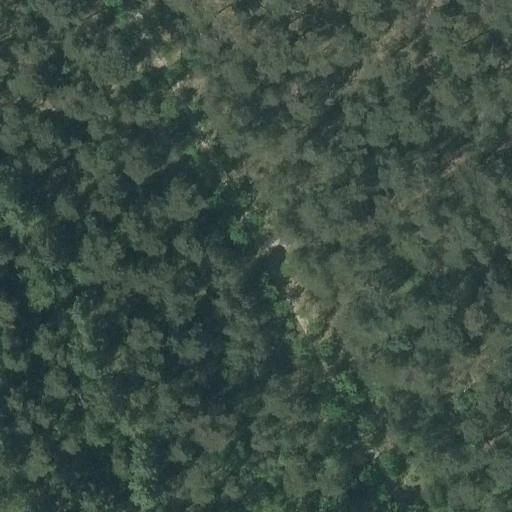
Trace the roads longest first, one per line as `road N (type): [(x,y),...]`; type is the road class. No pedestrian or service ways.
road 1 (track): [(125,0),(401,511)]
road 2 (track): [(511,142),(492,145),(371,221),(323,241),(260,246)]
road 3 (track): [(154,54),(69,109),(0,98)]
